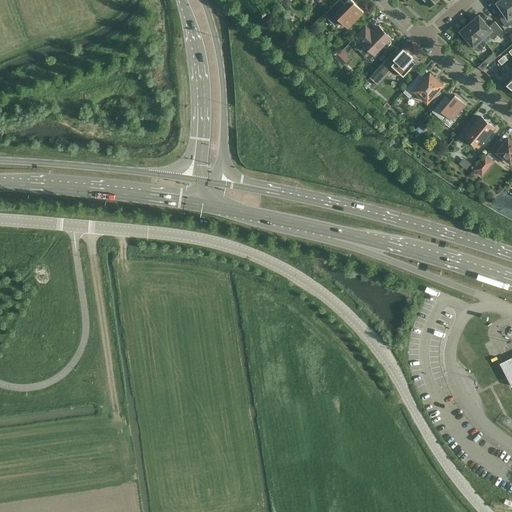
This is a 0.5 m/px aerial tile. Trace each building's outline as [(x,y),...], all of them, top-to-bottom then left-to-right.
[(341,20),(348,27),(363,12),(351,0),(347,0),(344,4),(340,0),(338,0),(324,15),(335,26),(341,20)] [(498,16),(506,27),(511,24),(510,24),(511,22),(511,2),(510,0),(500,0),(497,2),(503,12),(498,16)] [(469,23),(482,38),(488,34),(492,39),(502,31),(495,21),(489,27),(479,15),(477,16),(476,16),(471,20),(472,21),(469,23)] [(487,44),(482,38),(469,23),(467,25),(466,24),(460,30),(459,29),(458,29),(460,31),(459,32),(464,37),(464,36),(473,46),(476,50),(479,50),(487,44)] [(362,44),(374,55),(383,46),(385,48),(387,48),(391,43),(391,41),(390,39),(391,38),(379,26),(372,33),(365,27),(356,36),(363,43),(362,44)] [(350,57),(342,49),(334,57),(343,65),(350,57)] [(386,59),(369,77),(377,85),(389,72),(392,76),(402,75),(403,76),(407,71),(415,71),(415,63),(411,59),(413,58),(403,49),(399,54),(395,50),(386,59)] [(494,52),(485,60),(489,65),(498,56),(494,52)] [(502,65),(507,60),(504,55),(498,61),(502,65)] [(423,98),(427,102),(429,100),(429,101),(442,93),(439,89),(443,85),(430,73),(423,81),(418,76),(404,91),(411,96),(415,91),(419,94),(417,95),(422,100),(423,98)] [(466,104),(455,95),(448,103),(443,98),(432,112),(450,127),(456,120),(453,118),(457,114),(459,116),(462,111),(461,110),(466,104)] [(466,136),(478,147),(494,128),(481,116),(470,129),(465,125),(455,138),(461,142),(466,136)] [(511,141),(508,138),(503,145),(498,140),(488,153),(488,154),(487,155),(486,155),(473,169),(482,176),(494,161),(492,160),(493,158),(496,160),(501,155),(511,163),(511,161),(511,141)] [(511,357),(500,364),(511,386),(511,357)]
